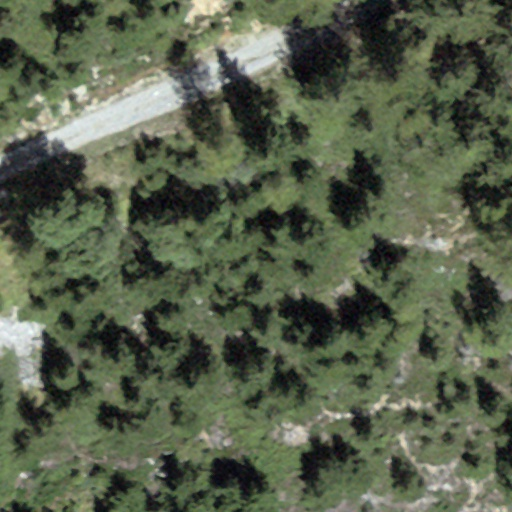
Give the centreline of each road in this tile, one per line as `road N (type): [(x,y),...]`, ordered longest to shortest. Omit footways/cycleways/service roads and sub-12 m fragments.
road 1 (track): [(0,171),(369,0)]
road 2 (track): [(511,24),(346,16)]
